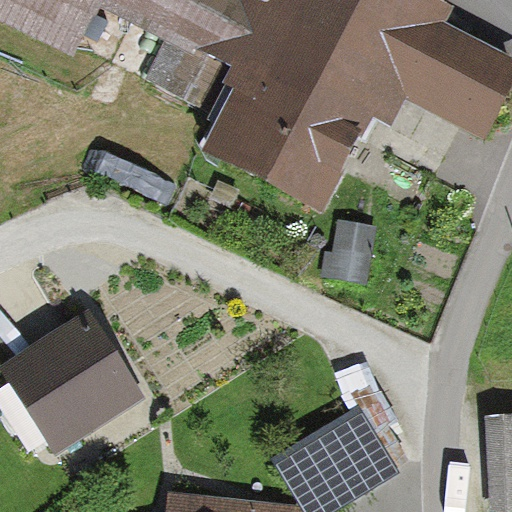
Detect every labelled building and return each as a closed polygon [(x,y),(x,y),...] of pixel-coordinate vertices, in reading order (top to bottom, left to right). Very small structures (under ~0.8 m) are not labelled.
[(202,160),(322,220),(372,123),(392,133),(407,105),(485,144),(511,91),(511,63),(446,30),(455,13),(429,0),(0,0),(0,18),(69,53),(94,4),(171,43),(152,82),(224,118),(202,160)] [(370,282),(376,229),(339,225),(333,281),(370,282)] [(56,461),(146,406),(93,320),(3,375),(56,461)] [(356,410),(273,462),(304,511),(338,511),(397,475),(356,410)] [(485,511),(511,511),(511,416),(480,418),(485,511)] [(269,511),(140,500),(139,511),(269,511)]
